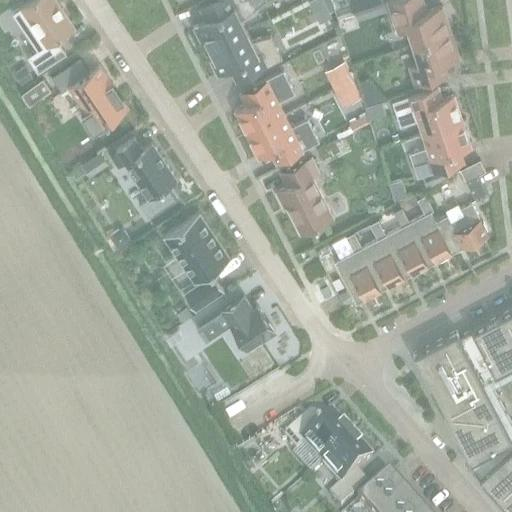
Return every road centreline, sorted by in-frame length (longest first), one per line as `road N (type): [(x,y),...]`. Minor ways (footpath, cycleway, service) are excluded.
road 1 (residential): [(343,359),(318,334),(96,0)]
road 2 (residential): [(481,511),(343,359)]
road 3 (residential): [(343,359),(511,274)]
road 4 (residential): [(232,426),(343,359)]
